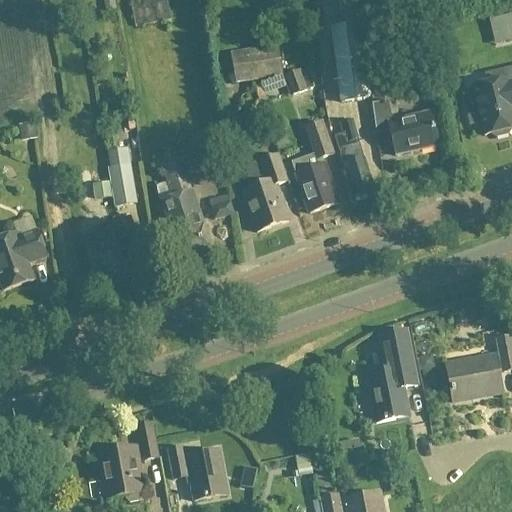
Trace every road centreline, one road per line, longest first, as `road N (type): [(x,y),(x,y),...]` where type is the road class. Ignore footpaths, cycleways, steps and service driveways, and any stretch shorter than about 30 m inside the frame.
road 1 (unclassified): [(511,200),(85,350)]
road 2 (unclassified): [(96,387),(511,243)]
